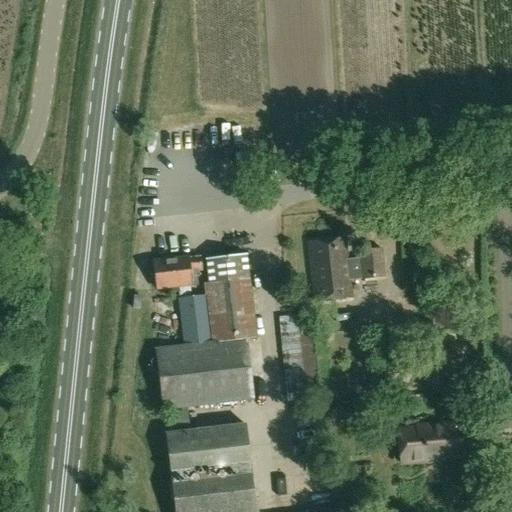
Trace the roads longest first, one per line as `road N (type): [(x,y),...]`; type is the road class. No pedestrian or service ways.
road 1 (primary): [(118,0),(60,511)]
road 2 (unclassified): [(139,211),(511,169)]
road 3 (tertiary): [(54,0),(34,138),(0,188)]
